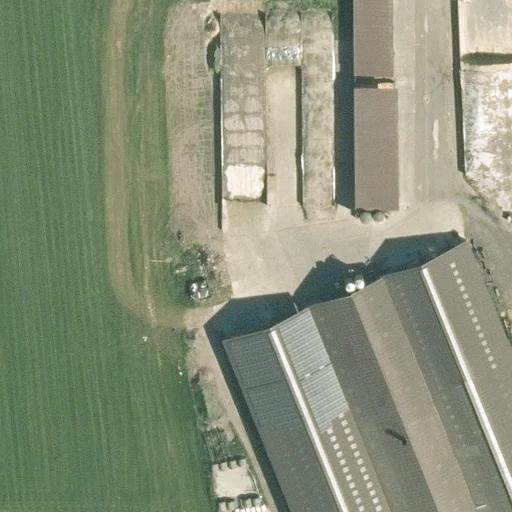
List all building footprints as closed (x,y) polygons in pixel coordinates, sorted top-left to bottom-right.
[(353,0),(353,69),(392,69),(392,0),(353,0)] [(395,83),(354,83),(355,205),(396,205),(395,83)] [(467,240),(379,275),(424,386),(488,361),(511,352),(467,240)] [(379,275),(351,286),(440,511),(474,511),(424,386),(379,275)] [(440,511),(351,286),(306,303),(389,511),(440,511)] [(389,511),(306,303),(225,336),(295,511),(389,511)] [(511,353),(511,352),(488,361),(511,420),(511,353)] [(511,511),(511,420),(488,361),(424,386),(474,511),(511,511)]
